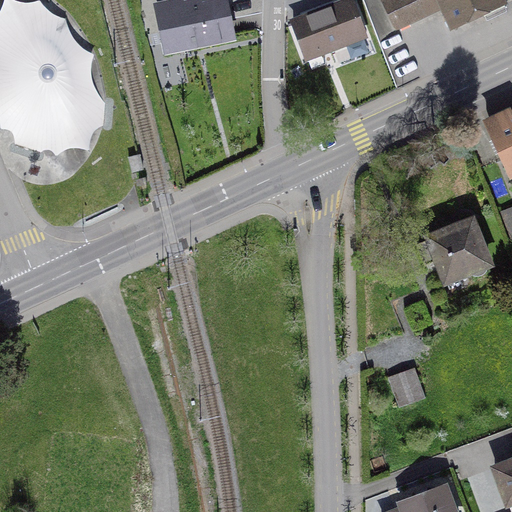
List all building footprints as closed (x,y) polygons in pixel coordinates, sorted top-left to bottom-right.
[(23,3),(12,0),(6,0),(0,12),(0,123),(2,129),(11,132),(17,145),(41,152),(50,151),(56,156),(72,147),(88,151),(93,135),(103,129),(105,103),(92,82),(96,54),(75,40),(67,18),(51,12),(38,0),(23,3)] [(186,48),(230,39),(221,0),(211,0),(181,6),(180,0),(169,3),(170,9),(156,12),(163,44),(159,45),(161,55),(186,50),(186,48)] [(379,0),(393,30),(440,8),(450,30),(482,15),(485,22),(504,13),(500,6),(502,5),(500,0),(379,0)] [(361,37),(348,2),(292,23),(303,54),(317,49),(318,53),(361,37)] [(511,119),(510,120),(507,115),(484,125),(508,176),(511,173),(511,119)] [(510,243),(511,242),(511,210),(499,216),(510,243)] [(486,265),(470,223),(415,246),(423,267),(436,261),(444,281),(466,273),(472,277),(479,276),(484,271),(486,265)] [(423,399),(412,369),(386,378),(397,408),(423,399)] [(511,500),(511,463),(494,470),(506,503),(511,500)] [(401,510),(395,511),(451,511),(442,489),(399,505),(401,510)]
